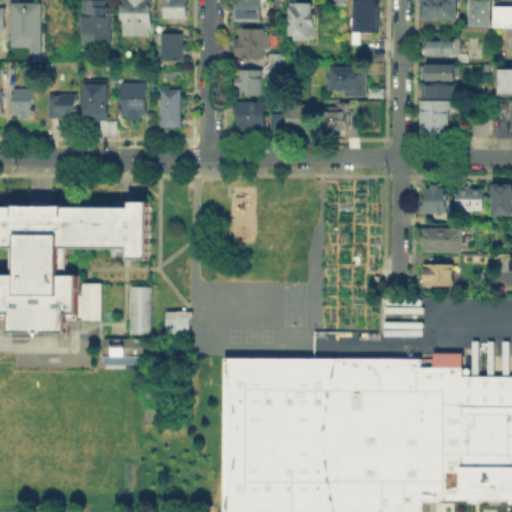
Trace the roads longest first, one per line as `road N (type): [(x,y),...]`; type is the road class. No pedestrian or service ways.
road 1 (residential): [(0,156),(511,158)]
road 2 (residential): [(398,287),(400,0)]
road 3 (residential): [(209,158),(209,0)]
